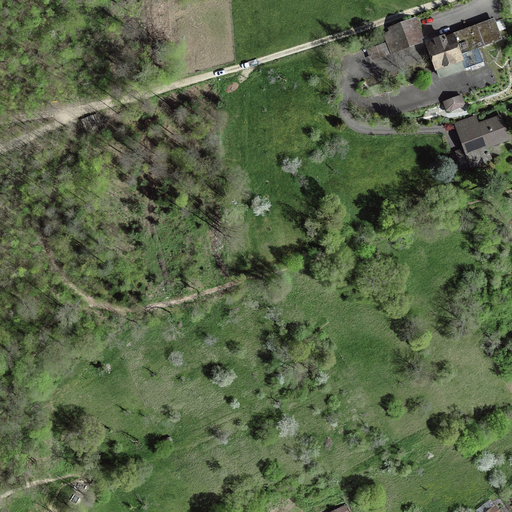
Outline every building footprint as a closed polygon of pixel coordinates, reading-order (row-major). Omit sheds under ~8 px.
[(492,25),(472,32),(477,47),(497,40),(492,25)] [(405,27),(388,32),(394,52),(411,47),(405,27)] [(436,70),(462,61),(463,63),(480,57),(477,47),(472,32),(428,47),(436,70)] [(462,95),(444,101),(448,112),(465,106),(462,95)] [(476,121),(458,126),(469,164),(487,160),(483,147),(507,141),(501,121),(478,127),(476,121)]
